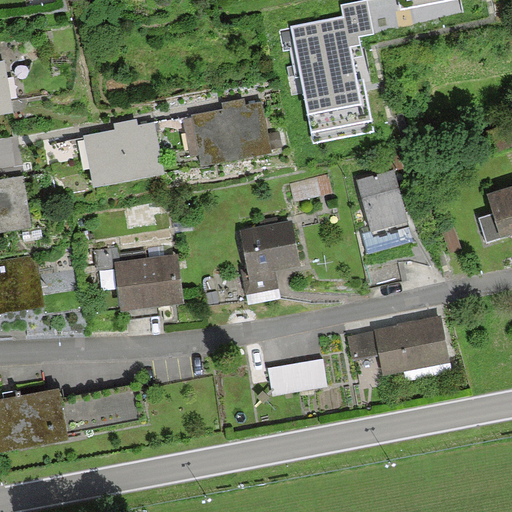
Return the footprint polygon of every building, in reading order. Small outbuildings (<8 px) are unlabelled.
[(398,0),(400,10),(450,0),(398,0)] [(373,35),(366,2),(342,7),(345,19),(293,29),(315,144),(374,133),(364,84),(357,85),(349,49),(360,47),(358,38),(373,35)] [(5,64),(0,64),(0,140),(17,138),(5,64)] [(223,110),(191,116),(192,119),(184,121),(191,159),(198,158),(201,170),(273,157),(263,103),(246,106),(245,99),(222,103),(223,110)] [(116,132),(84,138),(95,192),(167,178),(156,124),(139,127),(138,121),(115,125),(116,132)] [(373,176),(358,180),(373,237),(412,226),(399,181),(397,174),(406,172),(401,154),(370,163),(373,176)] [(0,235),(32,230),(23,178),(0,181),(0,235)] [(511,188),(487,197),(494,216),(480,221),(488,243),(501,239),(503,242),(511,238),(511,188)] [(293,225),(241,234),(248,270),(243,271),(247,294),(279,288),(276,273),(301,269),(293,225)] [(35,255),(0,261),(0,314),(43,308),(35,255)] [(179,258),(118,265),(123,311),(157,307),(184,304),(179,258)] [(379,358),(383,379),(450,365),(441,319),(374,332),(379,358)] [(351,361),(379,358),(374,332),(348,337),(351,361)] [(323,361),(269,369),(273,397),(328,389),(323,361)] [(138,386),(61,401),(67,434),(144,419),(138,386)] [(0,455),(68,443),(67,434),(61,401),(58,389),(16,398),(0,400),(0,455)]
